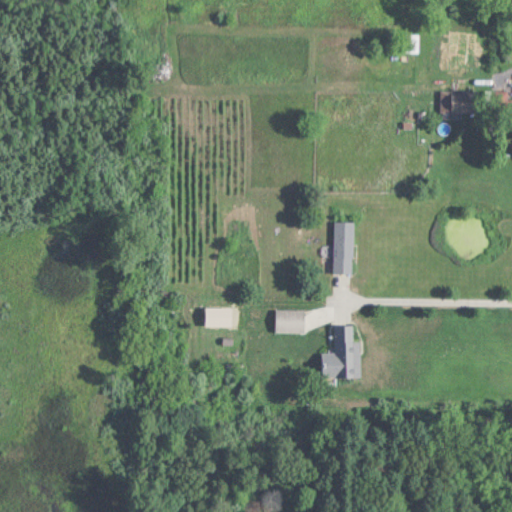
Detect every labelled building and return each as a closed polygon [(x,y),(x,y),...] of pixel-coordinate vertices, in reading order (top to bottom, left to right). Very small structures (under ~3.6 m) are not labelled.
[(419,33),(400,33),(400,52),(419,52),(419,33)] [(441,113),(477,113),(477,92),(441,92),(441,113)] [(334,272),(354,272),(354,220),(334,220),(334,272)] [(305,332),(305,309),(276,309),(276,332),(305,332)] [(361,340),(353,340),(354,324),(335,324),(335,376),(361,376),(361,340)]
